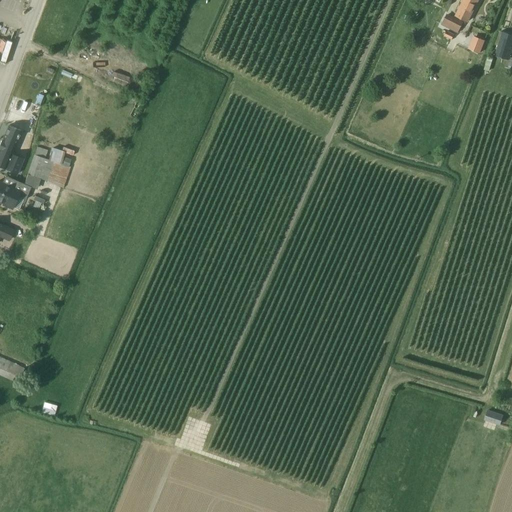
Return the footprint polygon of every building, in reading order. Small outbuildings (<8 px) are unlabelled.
[(463,0),(456,16),(467,22),(477,0),(463,0)] [(463,22),(447,14),(441,25),(458,33),(463,22)] [(454,35),(447,31),(444,36),(451,40),(454,35)] [(511,34),(502,32),(495,55),(507,59),(509,60),(510,57),(511,49),(511,34)] [(484,41),(475,37),(471,46),(470,49),(480,53),(484,41)] [(0,166),(18,174),(24,159),(11,154),(21,130),(9,126),(2,141),(1,141),(0,144),(0,166)] [(24,184),(16,180),(12,188),(0,182),(0,201),(3,203),(3,205),(12,209),(18,196),(25,200),(31,187),(37,190),(41,179),(47,181),(47,183),(63,188),(70,167),(69,166),(61,164),(64,151),(53,148),(49,159),(45,158),(47,150),(37,147),(24,184)] [(64,157),(61,164),(69,166),(71,160),(64,157)] [(32,205),(40,208),(43,198),(35,196),(32,205)] [(12,229),(0,223),(0,235),(8,239),(12,229)] [(24,368),(0,356),(0,375),(12,381),(15,374),(21,376),(24,368)] [(44,403),(42,413),(55,416),(58,406),(44,403)] [(503,415),(488,410),(484,420),(499,425),(503,415)]
